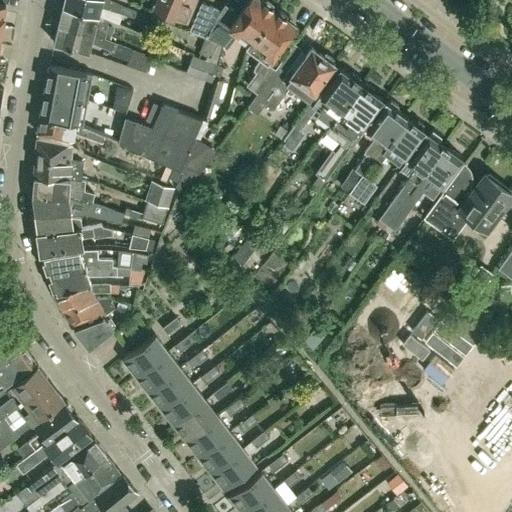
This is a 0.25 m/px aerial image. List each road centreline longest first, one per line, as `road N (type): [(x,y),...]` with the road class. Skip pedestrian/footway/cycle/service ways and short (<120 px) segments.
road 1 (residential): [(192,511),(41,321),(0,240)]
road 2 (residential): [(0,235),(33,0)]
road 3 (tertiary): [(511,105),(368,0)]
